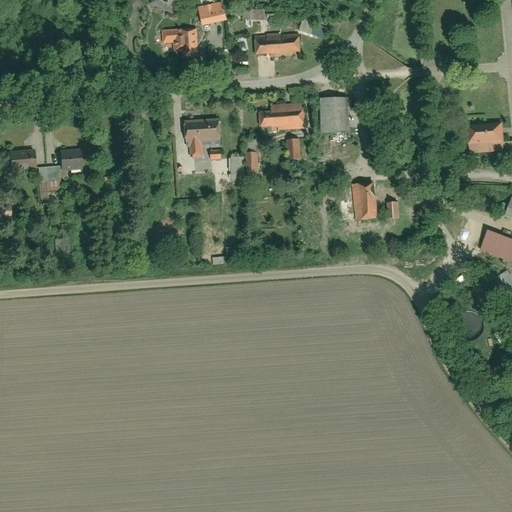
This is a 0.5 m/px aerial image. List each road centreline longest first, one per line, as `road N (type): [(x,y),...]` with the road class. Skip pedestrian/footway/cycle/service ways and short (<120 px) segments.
road 1 (unclassified): [(355,39),(319,69),(282,81),(0,101)]
road 2 (track): [(511,451),(456,384),(426,332),(421,304),(473,233),(492,224),(511,231)]
road 3 (residential): [(389,172),(367,165),(363,154),(355,39)]
road 4 (residential): [(511,177),(389,172)]
